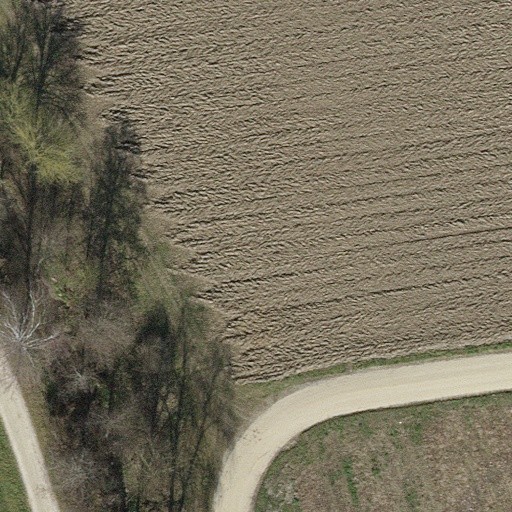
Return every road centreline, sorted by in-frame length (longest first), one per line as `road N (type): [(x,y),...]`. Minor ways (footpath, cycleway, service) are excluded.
road 1 (track): [(223,511),(281,425),(511,378)]
road 2 (track): [(0,372),(33,436),(48,511)]
